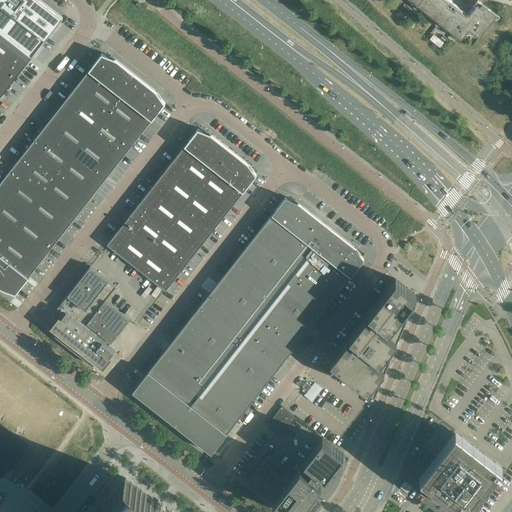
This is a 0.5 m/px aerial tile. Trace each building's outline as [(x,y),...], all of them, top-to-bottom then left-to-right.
[(63,17),(40,0),(0,0),(0,31),(32,56),(63,17)] [(439,22),(454,3),(450,0),(421,0),(417,5),(439,22)] [(479,37),(497,15),(477,0),(467,13),(454,3),(439,22),(460,38),(461,39),(469,29),(479,37)] [(0,56),(20,72),(32,56),(0,31),(0,56)] [(136,75),(115,58),(113,61),(102,53),(89,70),(120,95),(136,75)] [(0,56),(0,81),(8,87),(20,72),(0,56)] [(120,95),(89,70),(73,90),(105,115),(120,95)] [(165,102),(155,94),(157,91),(136,75),(120,95),(152,120),(165,102)] [(105,115),(73,90),(58,109),(89,134),(105,115)] [(152,120),(120,95),(105,115),(136,139),(152,120)] [(121,159),(89,134),(58,109),(43,129),(74,154),(59,173),(90,198),(121,159)] [(136,139),(105,115),(89,134),(121,159),(136,139)] [(228,150),(210,135),(208,136),(198,128),(185,145),(214,168),(228,150)] [(74,154),(43,129),(27,148),(59,173),(74,154)] [(214,168),(185,145),(170,165),(199,188),(214,168)] [(0,189),(28,212),(59,173),(27,148),(0,183),(0,189)] [(256,174),(246,166),(247,165),(228,150),(214,168),(243,191),(256,174)] [(199,188),(170,165),(154,184),(183,207),(199,188)] [(243,191),(214,168),(199,188),(228,211),(243,191)] [(60,237),(90,198),(59,173),(28,212),(60,237)] [(183,207),(154,184),(139,204),(168,227),(183,207)] [(228,211),(199,188),(183,207),(212,230),(228,211)] [(0,248),(13,232),(28,212),(0,189),(0,248)] [(203,382),(289,273),(328,304),(363,258),(353,250),(356,247),(299,202),(296,205),(285,197),(164,351),(203,382)] [(168,227),(139,204),(123,224),(152,247),(168,227)] [(212,230),(183,207),(168,227),(197,250),(212,230)] [(60,237),(28,212),(13,232),(44,256),(60,237)] [(152,247),(123,224),(108,244),(137,267),(152,247)] [(197,250),(168,227),(152,247),(182,270),(197,250)] [(44,256),(13,232),(0,248),(0,253),(29,276),(44,256)] [(182,270),(152,247),(137,267),(166,290),(182,270)] [(29,276),(0,253),(0,285),(3,288),(5,285),(15,293),(29,276)] [(130,319),(106,300),(117,287),(90,266),(53,313),(60,319),(52,329),(57,333),(55,335),(93,365),(95,363),(98,359),(99,360),(103,357),(101,355),(103,352),(109,357),(115,350),(109,345),(111,342),(111,343),(130,319)] [(227,432),(328,304),(289,273),(203,382),(164,351),(149,370),(133,391),(143,399),(201,445),(201,444),(211,453),(228,432),(227,432)] [(392,353),(416,295),(417,295),(396,279),(330,362),(374,396),(387,366),(388,366),(384,362),(391,352),(392,353)] [(315,381),(305,394),(313,400),(323,387),(315,381)] [(283,435),(296,419),(297,418),(291,413),(277,430),(283,435)] [(464,511),(466,511),(502,467),(456,431),(419,477),(464,511)] [(313,492),(343,454),(322,437),(294,474),(268,454),(247,481),(287,511),(297,511),(308,498),(313,492)] [(170,511),(159,504),(126,478),(99,511),(170,511)]
